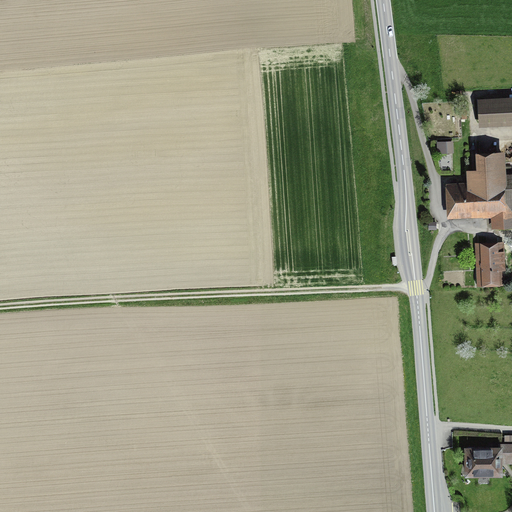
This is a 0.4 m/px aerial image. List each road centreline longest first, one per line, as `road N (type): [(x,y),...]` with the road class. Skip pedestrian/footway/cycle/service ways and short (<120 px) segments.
road 1 (secondary): [(434,511),(382,0)]
road 2 (track): [(0,307),(416,286)]
